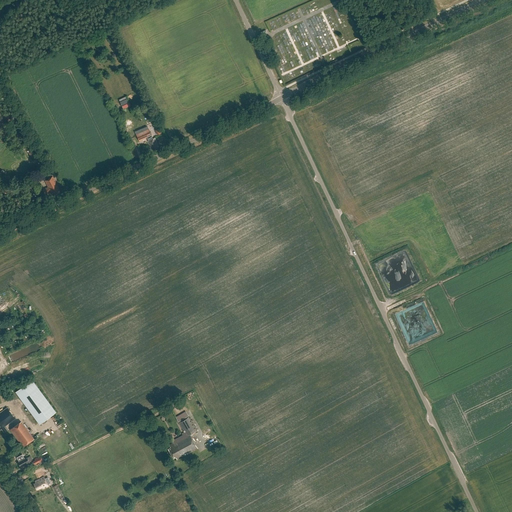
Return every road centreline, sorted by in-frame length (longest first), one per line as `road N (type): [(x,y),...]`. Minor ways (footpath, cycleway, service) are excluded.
road 1 (unclassified): [(476,511),(281,97)]
road 2 (tertiary): [(0,231),(281,97)]
road 3 (tertiary): [(281,97),(483,0)]
road 4 (track): [(179,408),(156,411),(16,481)]
